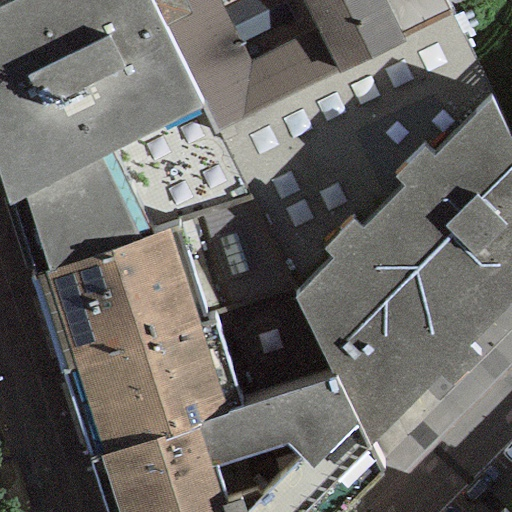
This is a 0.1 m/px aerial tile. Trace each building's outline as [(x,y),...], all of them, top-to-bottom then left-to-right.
[(155,0),(0,0),(0,158),(10,191),(13,189),(14,189),(38,264),(253,195),(217,123),(216,124),(155,0)] [(155,0),(216,124),(217,123),(372,47),(348,0),(155,0)] [(348,0),(372,47),(450,9),(445,0),(348,0)] [(510,133),(450,9),(372,47),(217,123),(253,195),(297,284),(338,366),(371,434),(463,342),(511,292),(511,137),(510,134),(510,133)] [(34,265),(65,359),(297,284),(253,195),(38,264),(34,265)] [(92,445),(338,366),(297,284),(65,359),(92,445)] [(330,511),(384,459),(371,434),(338,366),(92,445),(113,511),(330,511)]
